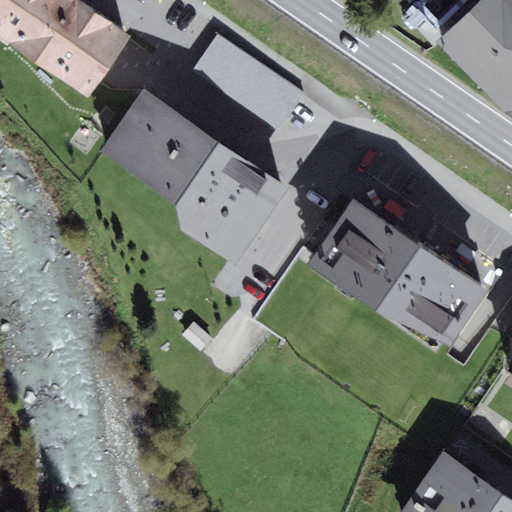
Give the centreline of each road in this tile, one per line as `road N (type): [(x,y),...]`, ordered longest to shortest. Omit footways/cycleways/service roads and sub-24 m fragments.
road 1 (residential): [(511,224),(382,136),(359,130),(285,145),(264,141),(136,65)]
road 2 (primary): [(511,145),(300,0)]
